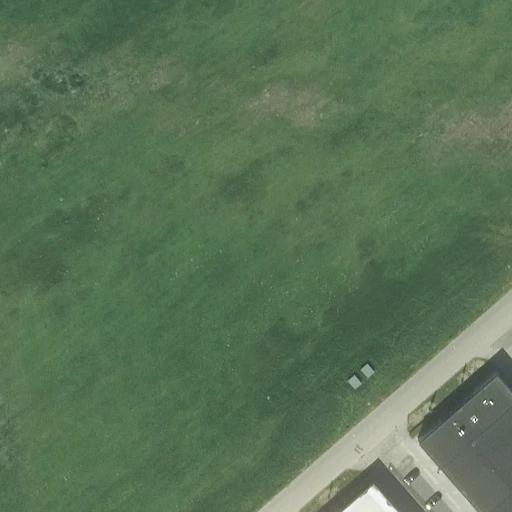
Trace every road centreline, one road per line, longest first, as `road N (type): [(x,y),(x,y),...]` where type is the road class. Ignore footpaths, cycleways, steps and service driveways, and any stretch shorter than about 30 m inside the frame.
road 1 (unknown): [(142,0),(331,181),(511,67)]
road 2 (unclassified): [(280,511),(511,308)]
road 3 (unknown): [(125,0),(0,59)]
